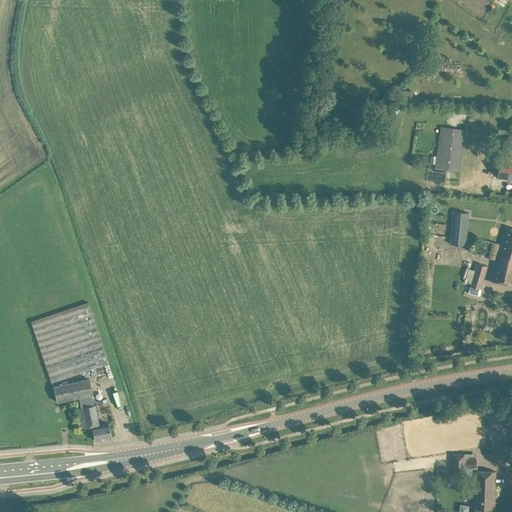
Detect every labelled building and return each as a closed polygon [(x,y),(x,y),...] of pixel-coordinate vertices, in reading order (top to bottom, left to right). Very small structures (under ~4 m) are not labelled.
[(441,127),(435,168),(459,172),(465,130),(445,127),(441,127)] [(497,177),(511,179),(511,162),(499,161),(497,177)] [(468,213),(453,211),(450,244),(465,245),(468,213)] [(511,229),(505,228),(490,281),(511,285),(511,229)] [(469,286),(470,286),(468,293),(479,296),(487,266),(476,263),(469,286)] [(51,382),(109,363),(88,302),(31,321),(51,382)] [(111,437),(109,423),(100,425),(95,404),(94,405),(92,395),(92,394),(89,379),(54,386),(57,402),(79,397),(81,408),(78,408),(82,429),(92,427),(95,440),(111,437)] [(104,386),(93,389),(98,406),(109,402),(104,386)] [(451,453),(451,474),(464,475),(464,453),(451,453)] [(496,472),(476,471),(472,511),(491,511),(491,509),(494,509),(496,472)] [(467,511),(470,506),(460,503),(457,511),(467,511)]
